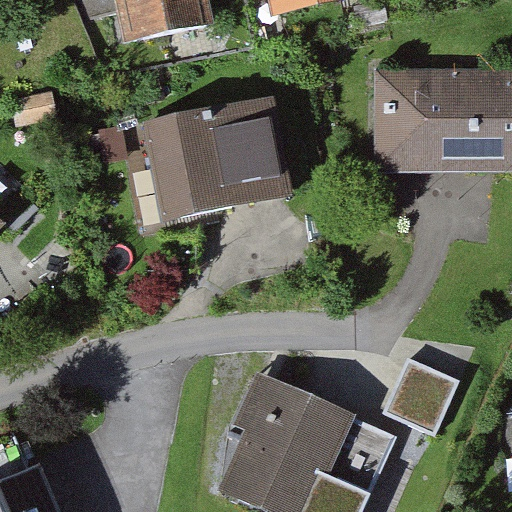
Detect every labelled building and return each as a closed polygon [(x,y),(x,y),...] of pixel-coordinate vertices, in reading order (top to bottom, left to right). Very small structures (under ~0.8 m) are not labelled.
[(206,34),(199,0),(103,0),(115,52),(206,34)] [(356,7),(354,0),(260,0),(265,24),(356,7)] [(511,77),(377,77),(377,186),(511,182),(511,77)] [(60,131),(53,97),(10,106),(17,140),(60,131)] [(287,208),(265,111),(142,138),(164,236),(287,208)] [(388,416),(441,441),(465,390),(412,365),(388,416)] [(251,511),(320,511),(358,425),(257,383),(236,433),(252,440),(226,501),(251,511)] [(0,492),(0,511),(47,511),(33,478),(0,492)]
